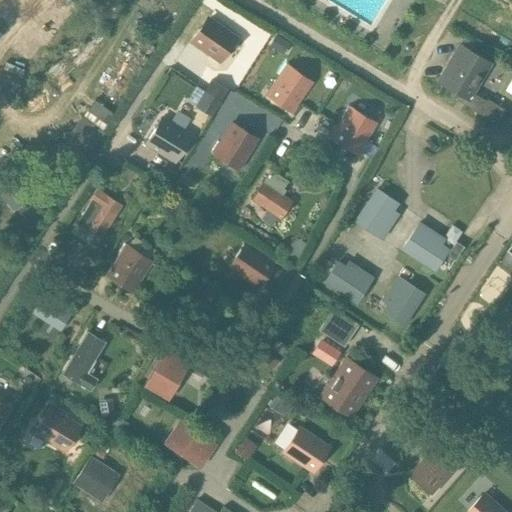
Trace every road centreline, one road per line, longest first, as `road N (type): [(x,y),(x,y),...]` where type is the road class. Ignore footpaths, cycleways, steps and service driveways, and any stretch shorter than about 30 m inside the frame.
road 1 (residential): [(0,314),(196,17)]
road 2 (residential): [(322,511),(511,220)]
road 3 (residential): [(405,93),(256,0)]
road 4 (residential): [(511,159),(405,93)]
